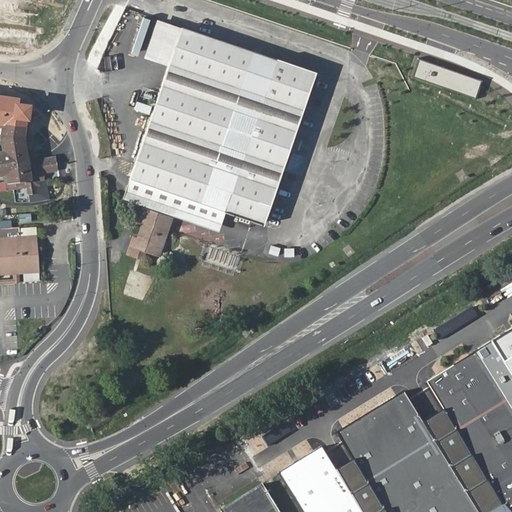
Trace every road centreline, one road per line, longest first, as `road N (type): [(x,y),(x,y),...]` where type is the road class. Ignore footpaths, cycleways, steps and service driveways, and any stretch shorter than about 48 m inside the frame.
road 1 (secondary): [(511,183),(127,433),(54,449)]
road 2 (secondary): [(73,482),(511,215)]
road 3 (unclassified): [(65,331),(88,289),(92,253),(84,154),(56,71)]
road 4 (tertiary): [(328,0),(511,62)]
road 5 (unknown): [(121,164),(236,223),(260,230),(290,219)]
road 6 (unclassified): [(45,445),(27,402),(65,331)]
